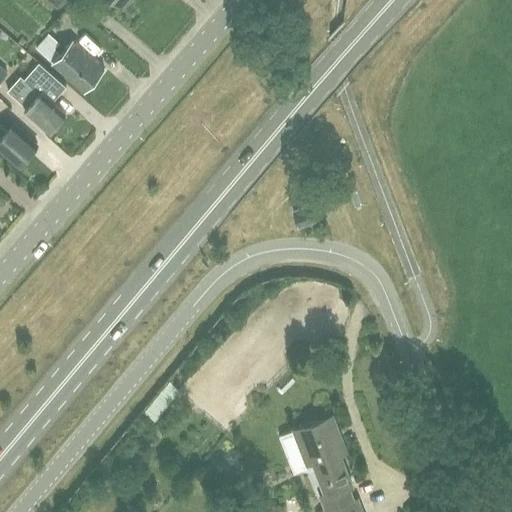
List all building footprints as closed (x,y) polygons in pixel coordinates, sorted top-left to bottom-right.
[(84,91),(104,68),(72,41),(52,64),(84,91)] [(0,80),(9,71),(0,63),(0,80)] [(39,93),(20,76),(7,91),(27,108),(25,111),(49,131),(66,112),(41,91),(39,93)] [(0,150),(18,166),(37,144),(14,124),(7,131),(1,125),(0,125),(0,150)] [(298,225),(314,220),(309,205),(293,211),(298,225)] [(353,484),(326,417),(293,431),(307,465),(314,463),(326,493),(321,495),(327,509),(319,511),(359,511),(349,485),(353,484)] [(284,511),(285,510),(283,505),(277,503),(273,505),(271,511),(284,511)]
